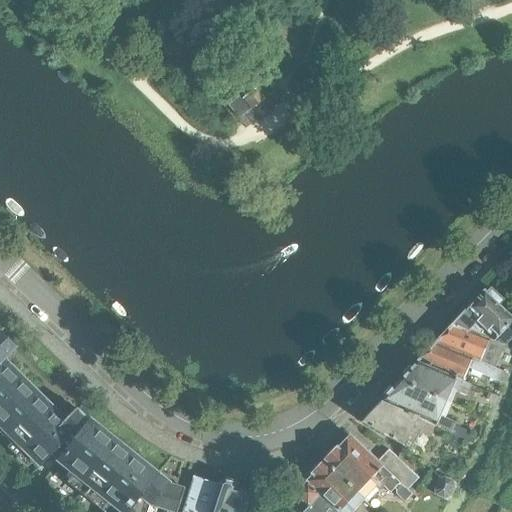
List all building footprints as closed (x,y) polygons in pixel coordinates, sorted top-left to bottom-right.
[(273,109),(286,99),(275,86),(268,76),(229,106),(236,115),(246,129),(259,119),(261,121),(275,111),(273,109)] [(467,309),(452,324),(489,340),(504,347),(511,338),(511,331),(508,328),(511,323),(511,317),(498,305),(502,300),(490,289),(486,293),(484,291),(466,309),(467,309)] [(484,354),(489,340),(452,324),(435,343),(503,371),(505,362),(484,354)] [(176,511),(184,489),(167,484),(89,424),(90,423),(77,409),(65,421),(2,360),(14,347),(0,333),(0,429),(39,469),(51,456),(56,461),(55,462),(116,511),(176,511)] [(435,343),(417,362),(464,381),(468,368),(505,383),(509,372),(503,371),(435,343)] [(464,381),(417,362),(399,381),(450,403),(455,391),(466,396),(472,384),(464,381)] [(399,381),(380,402),(435,427),(461,438),(465,429),(455,424),(456,422),(444,417),(450,403),(399,381)] [(435,427),(380,402),(361,422),(411,450),(420,433),(430,438),(435,427)] [(476,438),(467,434),(469,431),(465,429),(461,438),(473,444),(476,438)] [(323,462),(363,501),(366,504),(383,486),(390,493),(394,489),(395,490),(396,494),(404,502),(412,495),(408,491),(418,479),(389,449),(377,461),(350,435),(337,449),(337,448),(323,462)] [(352,511),(363,501),(323,462),(311,475),(312,476),(306,482),(294,494),(309,508),(305,511),(352,511)] [(210,511),(219,484),(193,476),(182,511),(210,511)] [(455,486),(454,485),(453,480),(444,476),(439,478),(433,491),(436,495),(444,499),(449,497),(455,486)] [(493,479),(491,485),(499,488),(501,482),(493,479)] [(219,484),(210,511),(248,511),(253,494),(235,489),(233,483),(225,481),(219,483),(219,484)]
